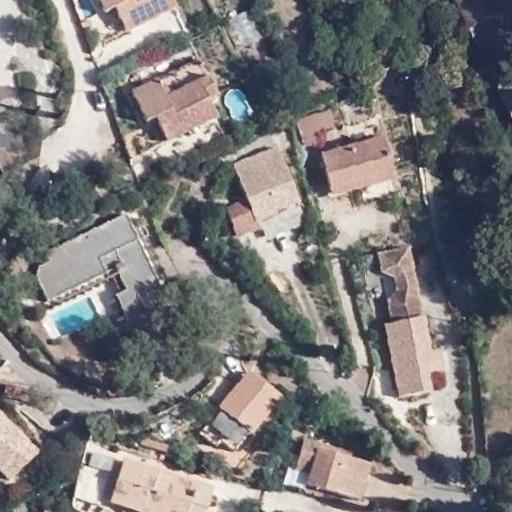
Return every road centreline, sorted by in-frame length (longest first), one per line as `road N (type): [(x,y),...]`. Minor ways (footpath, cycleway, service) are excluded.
road 1 (residential): [(460,511),(455,494),(237,288),(200,242),(187,349),(78,396),(24,363),(0,337)]
road 2 (residential): [(479,511),(462,313),(411,58)]
